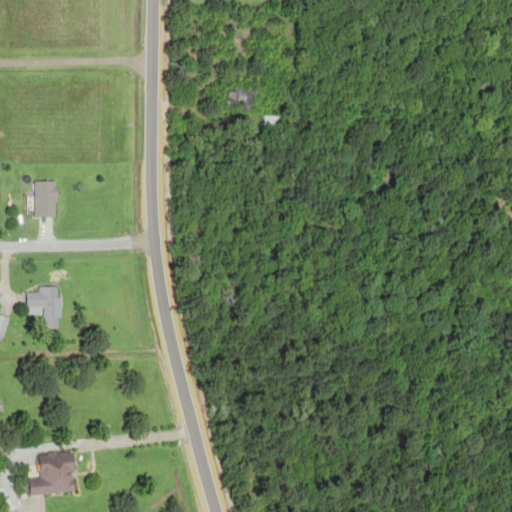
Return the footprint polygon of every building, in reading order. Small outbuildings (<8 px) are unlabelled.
[(252,86),(220,88),(221,108),(254,106),(252,86)] [(258,129),(270,129),(270,116),(258,116),(258,129)] [(50,217),(50,181),(29,181),(29,217),(50,217)] [(21,291),(21,312),(38,312),(38,327),(55,327),(55,286),(33,286),(33,291),(21,291)] [(69,491),(67,451),(34,453),(35,477),(22,478),(23,493),(69,491)]
